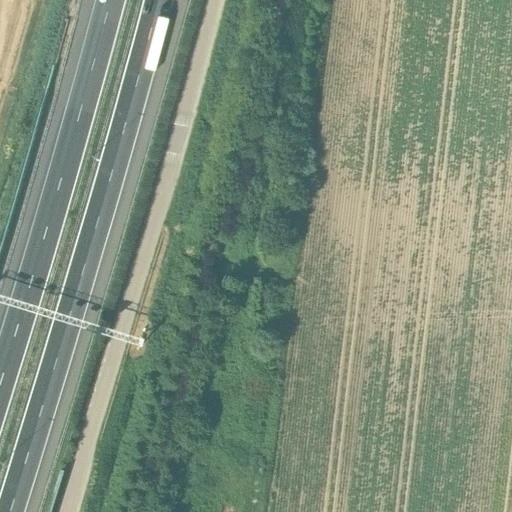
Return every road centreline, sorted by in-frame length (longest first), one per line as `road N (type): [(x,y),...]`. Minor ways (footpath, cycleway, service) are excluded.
road 1 (motorway): [(8,511),(159,0)]
road 2 (unclassified): [(67,511),(215,0)]
road 3 (motorway): [(109,0),(0,374)]
